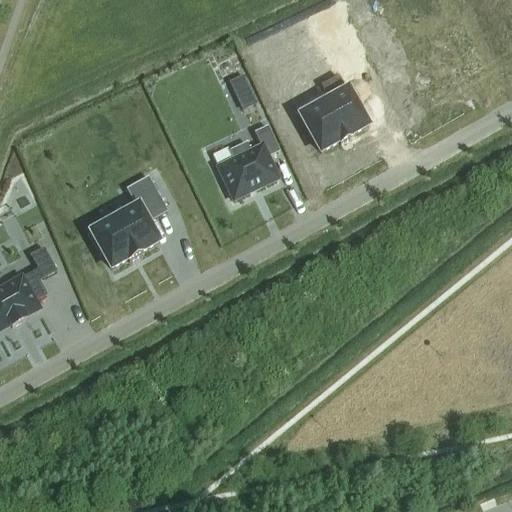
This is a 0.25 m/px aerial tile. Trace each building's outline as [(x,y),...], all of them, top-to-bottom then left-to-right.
[(417,105),(478,70),(455,28),(393,63),(417,105)] [(330,104),(302,120),(321,155),(339,145),(341,147),(349,143),(348,140),(367,129),(339,78),(321,88),(330,104)] [(243,79),(229,85),(236,99),(250,93),(243,79)] [(269,164),(281,158),(270,135),(257,141),(263,155),(253,160),(249,151),(232,159),(236,168),(219,176),(234,206),(279,184),(269,164)] [(138,212),(93,237),(113,272),(158,247),(147,227),(168,216),(149,180),(128,192),(138,212)] [(57,274),(51,264),(37,271),(43,282),(57,274)] [(35,305),(21,280),(0,292),(0,333),(10,328),(11,330),(25,322),(24,320),(39,312),(35,305)]
